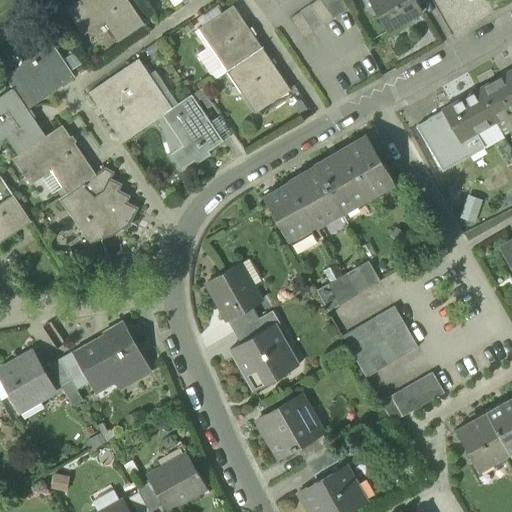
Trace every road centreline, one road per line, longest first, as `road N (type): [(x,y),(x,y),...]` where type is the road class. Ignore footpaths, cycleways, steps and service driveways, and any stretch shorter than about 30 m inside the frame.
road 1 (residential): [(511,24),(231,179),(201,205),(171,284)]
road 2 (residential): [(171,284),(180,330),(264,511)]
road 3 (residential): [(0,315),(171,284)]
